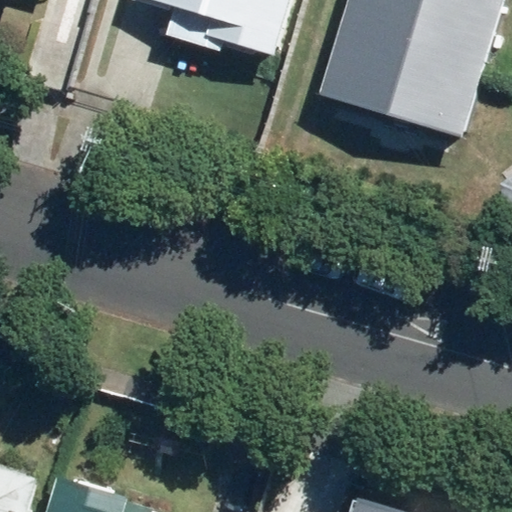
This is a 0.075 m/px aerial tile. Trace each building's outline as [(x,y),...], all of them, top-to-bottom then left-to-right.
[(287,60),(305,0),(158,0),(182,7),(176,27),(287,60)] [(477,140),(511,20),(511,0),(358,0),(330,97),(477,140)] [(222,96),(212,133),(259,146),(268,108),(222,96)] [(511,178),(495,179),(500,272),(511,271),(511,178)] [(0,511),(39,511),(50,480),(0,464),(0,511)] [(162,511),(165,503),(68,473),(55,511),(162,511)] [(437,511),(389,498),(384,511),(437,511)]
